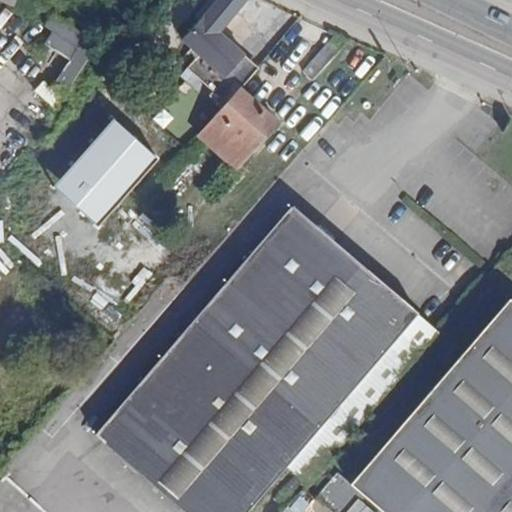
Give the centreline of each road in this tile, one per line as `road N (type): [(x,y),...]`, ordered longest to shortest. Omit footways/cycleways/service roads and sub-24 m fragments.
road 1 (unknown): [(467,58),(375,164),(284,195),(97,402),(69,445),(66,468),(87,511)]
road 2 (primary): [(339,0),(511,78)]
